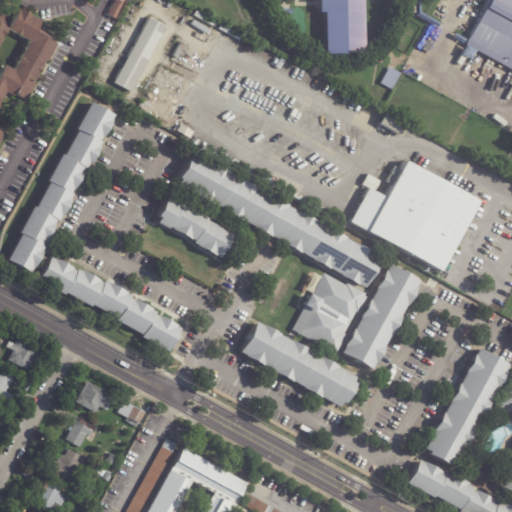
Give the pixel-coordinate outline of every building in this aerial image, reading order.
[(123,0),(114,19),(106,15),(113,0),(123,0)] [(275,0),(276,1),(277,5),(284,8),(291,8),(290,13),(283,13),(275,9),(270,1),(272,0),(275,0)] [(359,0),(360,50),(322,51),(322,9),(317,9),(317,0),(359,0)] [(418,0),(419,11),(439,22),(436,26),(414,14),(413,0),(418,0)] [(511,0),(491,0),(468,43),(511,66),(511,0)] [(0,12),(12,19),(17,9),(40,22),(34,32),(48,40),(48,39),(58,45),(48,63),(45,61),(42,65),(45,67),(42,72),(39,71),(33,82),(36,84),(26,102),(17,96),(17,98),(12,95),(12,97),(4,92),(0,100),(0,105),(1,106),(0,107),(0,71),(3,66),(12,71),(28,42),(7,30),(0,42),(0,12)] [(216,23),(213,28),(193,16),(195,12),(216,23)] [(150,53),(129,93),(112,83),(147,18),(164,28),(150,53)] [(240,38),(238,41),(218,29),(220,25),(241,36),(240,38)] [(426,28),(437,33),(434,37),(424,32),(426,28)] [(464,38),(461,42),(451,36),(454,32),(464,38)] [(421,37),(423,34),(433,38),(432,42),(421,37)] [(458,55),(468,59),(472,50),(462,45),(458,55)] [(415,50),(425,55),(423,59),(413,54),(415,50)] [(410,59),(412,55),(422,60),(420,64),(410,59)] [(390,89),(398,73),(386,67),(378,84),(390,89)] [(429,76),(425,83),(412,76),(417,69),(429,76)] [(109,123),(100,139),(99,139),(97,142),(100,144),(97,148),(97,149),(87,167),(86,167),(84,171),(83,170),(81,173),(71,191),(69,194),(71,195),(68,200),(69,200),(59,219),(58,218),(56,223),(54,222),(52,225),(53,225),(43,244),(42,243),(40,246),(42,248),(40,252),(30,271),(27,275),(4,263),(18,236),(16,235),(30,208),(33,210),(47,184),(45,183),(60,156),(62,157),(76,131),(74,130),(88,104),(111,117),(109,121),(110,121),(109,123)] [(404,125),(397,136),(377,125),(383,114),(404,125)] [(179,125),(192,133),(188,139),(176,131),(179,125)] [(363,289),(363,290),(357,286),(356,287),(328,270),(327,271),(299,254),(298,255),(269,239),(268,240),(252,230),(253,229),(241,222),(240,223),(211,205),(210,207),(176,186),(178,181),(176,180),(187,160),(189,161),(193,155),(210,166),(211,165),(228,175),(227,176),(239,182),(240,182),(270,200),(271,198),(297,214),(298,213),(315,224),(327,231),(328,230),(344,240),(355,247),(356,246),(374,256),(373,258),(379,261),(363,289)] [(330,218),(223,159),(225,155),(332,213),(330,218)] [(445,272),(482,202),(409,159),(370,232),(445,272)] [(379,182),(374,192),(361,186),(366,175),(379,182)] [(218,259),(213,257),(213,258),(194,248),(195,247),(190,245),(192,243),(188,241),(170,231),(171,231),(167,229),(166,231),(154,224),(157,220),(154,218),(165,200),(178,207),(179,205),(206,220),(205,222),(231,237),(224,250),(223,250),(218,259)] [(54,261),(70,270),(70,271),(74,273),(75,271),(79,273),(79,272),(98,283),(97,284),(101,285),(102,283),(106,285),(106,284),(125,295),(124,296),(128,298),(127,300),(153,314),(152,316),(156,318),(157,318),(174,328),(178,331),(165,354),(139,339),(140,338),(113,322),(114,321),(89,307),(88,309),(63,295),(62,297),(35,281),(48,259),(52,261),(52,260),(54,261)] [(418,283),(414,289),(415,290),(406,308),(405,307),(399,318),(399,319),(390,336),(389,336),(374,366),(373,365),(370,372),(340,355),(343,349),(342,349),(352,331),(353,331),(359,319),(358,319),(368,301),(369,302),(375,290),(374,290),(384,272),(385,273),(388,267),(418,283)] [(336,321),(321,348),(294,333),(307,309),(311,312),(313,309),(336,321)] [(260,327),(278,337),(277,337),(289,344),(290,343),(307,353),(318,360),(318,359),(336,369),(354,380),(351,385),(354,386),(343,407),(340,405),(338,410),(319,399),(319,400),(301,391),(302,390),(291,384),(290,384),(273,375),(274,374),(261,367),(261,368),(243,358),(244,358),(237,354),(254,324),(260,328),(260,327)] [(16,340),(37,352),(26,372),(7,361),(12,352),(4,348),(8,342),(12,345),(15,339),(16,340)] [(453,465),(448,462),(447,464),(427,453),(428,451),(423,448),(433,430),(432,429),(442,412),(443,413),(449,401),(448,400),(458,383),(459,383),(465,371),(464,371),(474,353),(475,354),(478,348),(508,364),(504,371),(505,371),(497,386),(496,386),(489,399),(489,400),(480,417),(479,417),(472,429),(473,429),(464,447),(463,446),(453,465)] [(0,373),(11,379),(12,380),(4,393),(12,397),(10,401),(8,400),(2,411),(0,409),(0,373)] [(511,377),(511,414),(494,405),(510,376),(511,377)] [(113,397),(105,410),(100,407),(99,408),(97,406),(93,413),(74,401),(86,381),(113,397)] [(124,401),(143,412),(137,423),(138,424),(136,428),(124,421),(126,418),(116,412),(122,400),(124,401)] [(95,426),(92,432),(91,431),(88,436),(85,434),(78,447),(64,439),(69,431),(67,430),(69,426),(71,427),(74,421),(75,422),(78,416),(96,426),(95,426)] [(175,444),(138,511),(124,511),(165,438),(175,444)] [(233,502),(231,506),(227,511),(143,511),(168,467),(169,467),(180,448),(243,483),(232,502),(233,502)] [(84,459),(71,483),(47,470),(53,460),(56,462),(60,454),(63,456),(66,449),(84,459)] [(114,456),(109,464),(104,461),(108,453),(114,456)] [(511,492),(498,485),(501,479),(500,478),(509,461),(510,462),(511,458),(511,492)] [(444,472),(445,471),(449,474),(449,473),(468,483),(467,484),(472,486),(470,488),(474,490),(474,489),(493,499),(492,500),(496,502),(497,500),(501,502),(501,501),(511,507),(511,511),(458,511),(457,511),(458,509),(433,495),(432,497),(405,483),(418,459),(422,462),(422,461),(440,471),(444,473),(444,472)] [(104,471),(100,477),(89,470),(92,465),(94,467),(95,465),(104,471)] [(105,471),(111,474),(107,481),(101,478),(105,471)] [(48,511),(31,502),(43,479),(67,492),(66,494),(68,495),(66,500),(65,500),(64,501),(63,500),(59,507),(52,503),(48,511)] [(255,511),(241,504),(247,494),(279,511),(255,511)]
